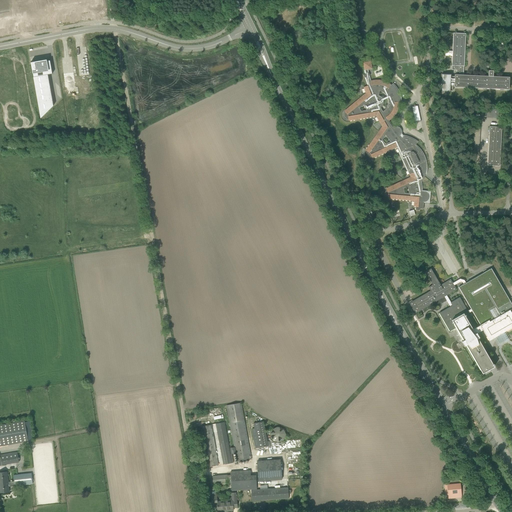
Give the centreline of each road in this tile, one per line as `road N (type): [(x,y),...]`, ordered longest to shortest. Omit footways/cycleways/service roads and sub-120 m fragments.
road 1 (track): [(108,0),(202,511)]
road 2 (tertiary): [(499,506),(357,250),(266,64)]
road 3 (unclassified): [(247,29),(205,47),(101,28),(0,46)]
